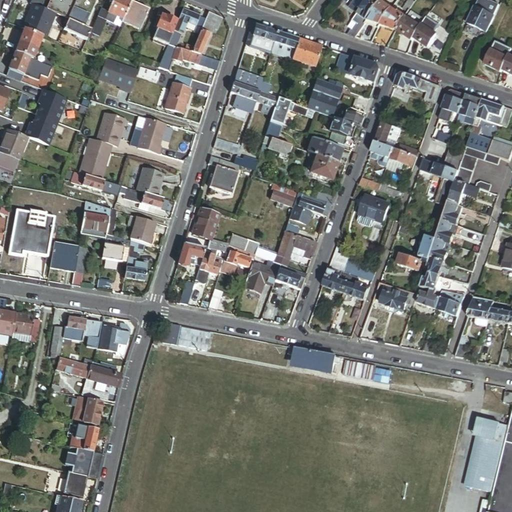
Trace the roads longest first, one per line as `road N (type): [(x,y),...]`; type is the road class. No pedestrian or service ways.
road 1 (residential): [(243,13),(152,313)]
road 2 (residential): [(292,339),(393,63)]
road 3 (residential): [(511,380),(292,339)]
road 4 (residential): [(152,313),(101,511)]
road 5 (residential): [(152,313),(0,286)]
road 6 (residential): [(292,339),(152,313)]
road 7 (unknown): [(484,375),(450,511)]
road 8 (residential): [(393,63),(511,101)]
